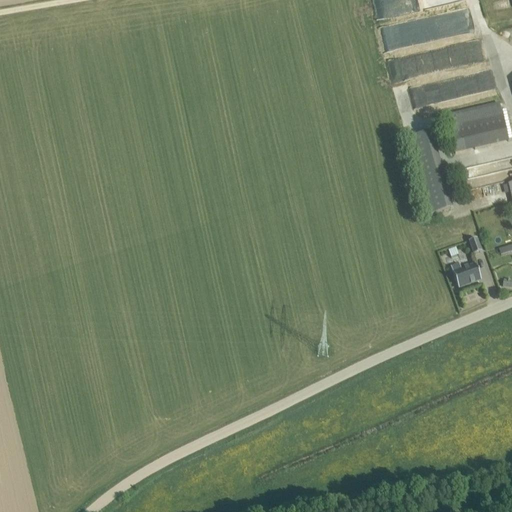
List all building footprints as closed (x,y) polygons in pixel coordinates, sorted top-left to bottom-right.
[(446,117),(457,155),(511,140),(511,139),(503,103),(446,117)] [(407,139),(409,145),(429,217),(454,210),(433,132),(407,139)] [(469,242),(474,255),(482,253),(477,240),(469,242)] [(498,256),(511,252),(511,244),(496,249),(498,256)] [(451,268),(459,290),(481,282),(475,266),(461,271),(459,265),(451,268)]
